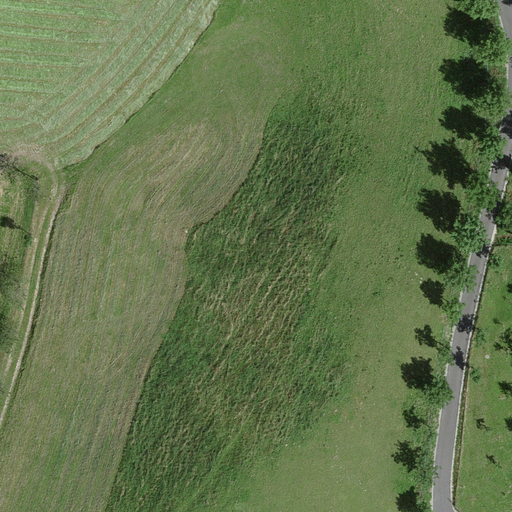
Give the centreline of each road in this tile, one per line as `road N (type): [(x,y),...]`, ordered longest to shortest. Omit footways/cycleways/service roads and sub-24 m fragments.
road 1 (unclassified): [(443,511),(457,357),(511,112)]
road 2 (track): [(0,410),(55,199),(54,161)]
